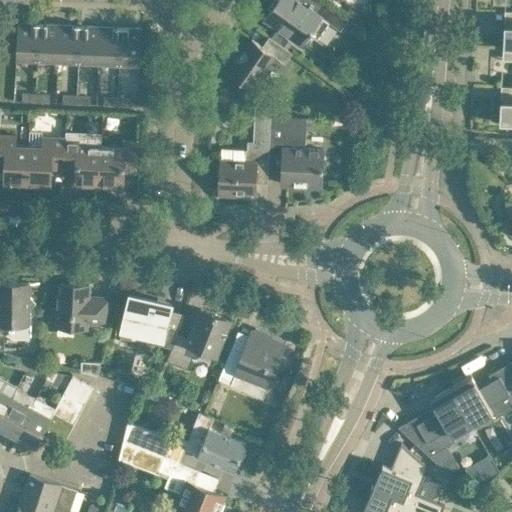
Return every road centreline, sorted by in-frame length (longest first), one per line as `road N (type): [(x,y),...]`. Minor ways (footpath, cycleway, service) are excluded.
road 1 (tertiary): [(412,218),(437,0)]
road 2 (residential): [(202,33),(187,70),(178,244)]
road 3 (tertiary): [(365,323),(296,508)]
road 4 (tertiary): [(296,508),(389,334)]
road 5 (unclassified): [(178,244),(0,230)]
road 6 (unclassified): [(342,267),(178,244)]
